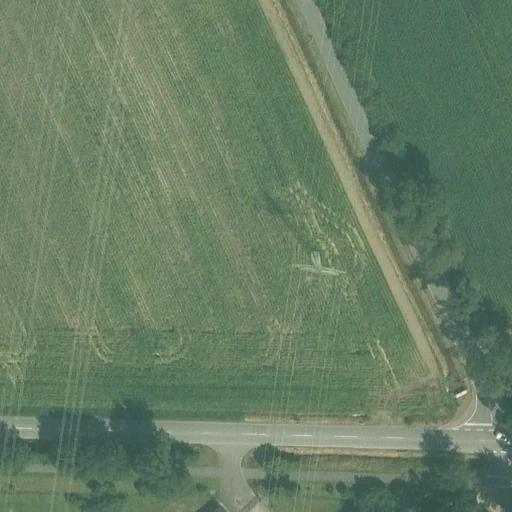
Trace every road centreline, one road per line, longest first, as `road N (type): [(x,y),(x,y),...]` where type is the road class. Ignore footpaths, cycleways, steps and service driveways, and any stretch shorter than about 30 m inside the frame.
road 1 (secondary): [(506,442),(0,427)]
road 2 (unclassified): [(506,442),(306,0)]
